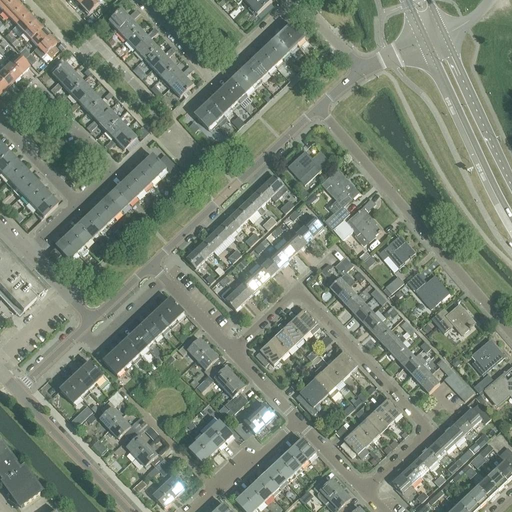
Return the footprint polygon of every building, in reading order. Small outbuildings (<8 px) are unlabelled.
[(11,0),(1,0),(0,1),(0,11),(2,14),(14,3),(11,0)] [(91,0),(86,0),(78,8),(86,16),(97,6),(91,0)] [(246,0),(243,3),(250,11),(261,0),(246,0)] [(267,0),(261,0),(250,11),(257,18),(272,5),(267,0)] [(14,3),(2,14),(9,21),(21,10),(14,3)] [(21,10),(9,21),(16,28),(28,17),(21,10)] [(135,12),(131,16),(135,20),(139,16),(135,12)] [(107,24),(117,34),(129,23),(127,20),(119,13),(107,24)] [(129,23),(117,34),(125,43),(138,32),(130,24),(135,20),(131,16),(127,20),(129,23)] [(28,17),(16,28),(23,36),(35,24),(28,17)] [(35,24),(23,36),(30,43),(42,32),(35,24)] [(284,35),(297,49),(305,42),(291,28),(284,35)] [(42,32),(30,43),(36,50),(33,53),(48,39),(42,32)] [(138,32),(125,43),(134,53),(146,42),(145,39),(138,32)] [(146,42),(134,53),(143,62),(155,51),(148,43),(152,39),(149,35),(145,39),(146,42)] [(276,42),(290,56),(297,49),(284,35),(276,42)] [(48,39),(33,53),(40,61),(45,56),(50,60),(57,54),(53,49),(55,46),(48,39)] [(16,42),(11,46),(15,50),(19,45),(16,42)] [(269,49),(283,63),(290,56),(276,42),(269,49)] [(261,56),(275,70),(283,63),(269,49),(261,56)] [(155,51),(143,62),(152,72),(164,60),(162,58),(155,51)] [(6,62),(21,78),(29,70),(18,58),(14,54),(6,62)] [(164,60),(152,72),(161,81),(173,70),(166,62),(170,58),(167,54),(162,58),(164,60)] [(124,55),(119,60),(123,63),(123,64),(128,59),(124,55)] [(254,63),(268,77),(275,70),(261,56),(254,63)] [(2,73),(13,85),(21,78),(6,62),(4,64),(7,68),(2,73)] [(247,70),(260,84),(268,77),(254,63),(247,70)] [(55,65),(48,71),(52,75),(58,69),(55,65)] [(58,85),(54,89),(58,93),(62,89),(60,87),(73,75),(64,65),(51,77),(58,85)] [(189,69),(185,73),(188,77),(193,73),(189,69)] [(173,70),(161,81),(170,91),(182,80),(180,77),(173,70)] [(239,77),(253,91),(260,84),(247,70),(239,77)] [(0,84),(6,91),(13,85),(2,73),(0,74),(0,84)] [(141,73),(136,78),(141,83),(146,78),(141,73)] [(182,80),(170,91),(179,100),(191,89),(184,81),(188,77),(185,73),(180,77),(182,80)] [(60,87),(62,89),(69,96),(82,84),(73,75),(60,87)] [(232,84),(246,98),(253,91),(239,77),(232,84)] [(76,104),(72,108),(76,112),(80,108),(78,106),(91,94),(82,84),(69,96),(76,104)] [(224,91),(238,105),(246,98),(232,84),(224,91)] [(50,93),(54,97),(58,93),(54,89),(50,93)] [(217,98),(230,112),(238,105),(224,91),(217,98)] [(78,106),(80,108),(87,115),(100,103),(91,94),(78,106)] [(109,95),(104,99),(108,103),(112,98),(109,95)] [(210,105),(223,119),(230,112),(217,98),(210,105)] [(94,122),(90,126),(94,131),(98,127),(96,124),(109,112),(100,103),(87,115),(94,122)] [(202,112),(216,126),(223,119),(210,105),(202,112)] [(96,124),(98,127),(105,134),(118,122),(109,112),(96,124)] [(208,133),(216,126),(202,112),(195,119),(208,133)] [(118,122),(105,134),(112,141),(108,145),(112,150),(116,146),(114,143),(127,131),(127,132),(131,128),(121,118),(118,122)] [(240,122),(235,127),(239,132),(245,126),(240,122)] [(192,127),(189,130),(195,136),(197,133),(199,131),(194,125),(192,127)] [(86,130),(90,135),(94,131),(90,126),(86,130)] [(114,143),(116,146),(123,153),(136,141),(127,132),(127,131),(114,143)] [(112,150),(108,145),(104,150),(108,154),(112,150)] [(305,188),(319,175),(330,165),(320,155),(312,162),(305,154),(288,170),(305,188)] [(8,156),(0,163),(0,177),(15,164),(8,156)] [(145,166),(159,180),(166,173),(167,172),(174,180),(181,173),(165,157),(158,164),(153,159),(145,166)] [(15,164),(0,177),(7,185),(21,171),(15,164)] [(138,173),(151,187),(159,180),(145,166),(138,173)] [(21,171),(7,185),(14,192),(28,178),(21,171)] [(130,180),(144,194),(151,187),(138,173),(130,180)] [(328,210),(334,216),(324,225),(332,233),(350,217),(343,209),(358,196),(338,174),(322,188),(336,203),(328,210)] [(28,178),(14,192),(21,199),(35,186),(28,178)] [(266,187),(278,201),(282,197),(279,193),(284,189),(275,179),(266,187)] [(123,187),(136,201),(144,194),(130,180),(123,187)] [(35,186),(21,199),(28,207),(42,193),(35,186)] [(116,194),(129,208),(136,201),(123,187),(116,194)] [(257,196),(266,205),(271,200),(275,204),(278,201),(266,187),(257,196)] [(42,193),(28,207),(35,214),(49,200),(42,193)] [(108,201),(122,215),(129,208),(116,194),(108,201)] [(248,204),(261,218),(265,214),(261,210),(266,205),(257,196),(248,204)] [(309,199),(305,203),(309,207),(313,203),(309,199)] [(49,200),(35,214),(42,222),(57,208),(49,200)] [(101,208),(114,222),(122,215),(108,201),(101,208)] [(358,215),(346,225),(357,238),(360,235),(369,245),(376,239),(375,239),(378,236),(379,236),(382,233),(380,231),(379,232),(375,228),(376,227),(367,216),(375,208),(371,202),(358,215)] [(284,207),(290,213),(294,208),(289,203),(284,207)] [(152,204),(147,209),(152,214),(158,209),(152,204)] [(240,212),(248,222),(249,221),(253,225),(261,218),(248,204),(240,212)] [(280,211),(285,217),(290,213),(284,207),(280,211)] [(93,215),(107,229),(114,222),(101,208),(93,215)] [(231,220),(240,230),(248,222),(240,212),(231,220)] [(86,222),(100,236),(107,229),(93,215),(86,222)] [(310,217),(301,225),(305,229),(315,240),(324,231),(314,220),(310,217)] [(267,224),(272,229),(277,225),(271,219),(267,224)] [(222,229),(231,238),(240,230),(231,220),(222,229)] [(79,229),(92,243),(100,236),(86,222),(79,229)] [(263,228),(268,233),(272,229),(267,224),(263,228)] [(338,237),(344,232),(341,228),(334,233),(338,237)] [(71,235),(85,250),(92,243),(79,229),(71,235)] [(213,237),(222,246),(231,238),(222,229),(213,237)] [(296,237),(306,248),(315,240),(305,229),(296,237)] [(64,242),(78,257),(85,250),(71,235),(64,242)] [(249,240),(254,246),(259,241),(254,236),(249,240)] [(205,245),(214,255),(222,246),(213,237),(205,245)] [(287,245),(297,256),(306,248),(296,237),(287,245)] [(399,271),(405,266),(405,265),(410,260),(411,261),(415,257),(414,256),(415,256),(400,239),(389,248),(383,254),(379,257),(384,263),(388,259),(399,271)] [(245,244),(250,249),(254,246),(249,240),(245,244)] [(0,299),(18,319),(47,292),(22,266),(0,242),(0,299)] [(57,250),(62,256),(70,264),(78,257),(64,242),(56,250),(57,250)] [(196,253),(205,263),(214,255),(205,245),(196,253)] [(278,254),(289,264),(297,256),(287,245),(278,254)] [(56,262),(62,256),(57,250),(50,256),(56,262)] [(236,252),(232,256),(237,262),(242,258),(236,252)] [(196,271),(205,263),(196,253),(187,262),(196,271)] [(270,262),(280,273),(289,264),(278,254),(270,262)] [(366,254),(359,260),(363,264),(370,258),(366,254)] [(232,256),(228,260),(233,266),(237,262),(232,256)] [(371,257),(363,264),(368,270),(376,263),(371,257)] [(341,264),(349,273),(353,269),(345,260),(341,264)] [(261,270),(271,281),(280,273),(270,262),(261,270)] [(343,278),(349,273),(341,264),(335,270),(343,278)] [(215,273),(220,278),(224,274),(219,268),(215,273)] [(321,273),(319,274),(326,281),(331,276),(328,273),(330,271),(326,268),(321,273)] [(271,281),(261,270),(252,278),(262,289),(271,281)] [(354,278),(358,282),(362,278),(359,274),(354,278)] [(340,281),(329,291),(338,300),(349,290),(356,284),(347,275),(343,278),(340,281)] [(210,277),(206,282),(210,287),(215,282),(210,277)] [(430,312),(449,296),(435,279),(426,286),(418,277),(408,285),(430,312)] [(222,281),(226,286),(230,282),(226,278),(222,281)] [(243,286),(254,297),(262,289),(252,278),(243,286)] [(398,280),(385,291),(386,292),(391,297),(392,298),(404,287),(398,280)] [(234,295),(245,305),(254,297),(243,286),(234,295)] [(230,290),(221,298),(236,314),(245,305),(234,295),(230,290)] [(349,290),(338,300),(346,309),(357,299),(349,290)] [(382,308),(387,304),(379,295),(374,299),(382,308)] [(357,299),(346,309),(354,318),(365,308),(357,299)] [(163,309),(176,324),(184,316),(170,302),(163,309)] [(365,308),(354,318),(363,327),(374,316),(365,308)] [(444,337),(453,328),(462,338),(469,331),(470,332),(472,330),(471,329),(475,326),(469,320),(469,319),(459,308),(449,317),(444,312),(432,322),(444,337)] [(155,316),(169,330),(176,324),(163,309),(155,316)] [(304,313),(297,320),(310,334),(312,336),(319,329),(318,327),(304,313)] [(148,323),(162,337),(169,330),(155,316),(148,323)] [(374,316),(363,327),(371,335),(382,325),(374,316)] [(289,326),(303,341),(310,334),(297,320),(289,326)] [(141,330),(154,344),(162,337),(148,323),(141,330)] [(401,328),(407,335),(412,330),(405,323),(401,328)] [(382,325),(371,335),(379,344),(390,334),(382,325)] [(278,329),(296,348),(303,341),(289,326),(282,333),(278,329)] [(427,327),(423,331),(427,335),(431,330),(427,327)] [(275,340),(289,355),(296,348),(278,329),(275,332),(279,336),(275,340)] [(133,337),(147,351),(154,344),(141,330),(133,337)] [(390,334),(379,344),(388,353),(398,343),(403,338),(399,335),(394,339),(390,334)] [(398,343),(388,353),(395,362),(406,351),(401,346),(410,338),(407,334),(403,338),(398,343)] [(126,344),(140,358),(147,351),(133,337),(126,344)] [(267,347),(281,362),(289,355),(275,340),(267,347)] [(322,346),(325,349),(331,344),(328,341),(322,346)] [(188,354),(197,363),(209,352),(200,342),(195,347),(190,343),(182,351),(178,353),(183,358),(188,354)] [(490,343),(472,359),(476,364),(472,367),(482,378),(486,375),(504,360),(490,343)] [(118,351),(132,365),(140,358),(126,344),(118,351)] [(265,368),(269,364),(274,369),(281,362),(267,347),(260,354),(262,357),(258,360),(265,368)] [(111,357),(125,372),(132,365),(118,351),(111,357)] [(406,351),(395,362),(404,370),(415,360),(406,351)] [(204,374),(207,378),(203,381),(204,382),(204,383),(217,371),(213,367),(218,362),(209,352),(197,363),(206,373),(204,374)] [(314,352),(307,359),(311,363),(318,357),(314,352)] [(333,357),(332,358),(350,376),(357,369),(344,355),(343,356),(339,360),(336,362),(333,357)] [(415,360),(404,370),(412,379),(423,369),(428,365),(419,356),(415,360)] [(104,365),(117,379),(125,372),(111,357),(104,365)] [(171,358),(166,362),(170,366),(174,361),(171,358)] [(333,365),(329,369),(343,383),(350,376),(332,358),(329,360),(333,365)] [(441,361),(436,366),(440,370),(445,365),(441,361)] [(82,372),(96,386),(103,380),(89,365),(82,372)] [(423,369),(412,379),(420,388),(431,378),(436,374),(428,365),(423,369)] [(445,365),(440,370),(448,379),(444,383),(448,387),(457,379),(453,374),(450,371),(445,365)] [(292,373),(296,377),(301,373),(297,368),(292,373)] [(321,368),(318,371),(336,390),(339,393),(346,387),(343,383),(329,369),(325,372),(321,368)] [(217,371),(204,383),(209,388),(215,382),(224,392),(236,380),(227,371),(221,376),(217,371)] [(319,378),(315,382),(328,397),(332,401),(340,394),(336,390),(318,371),(315,374),(319,378)] [(75,379),(89,393),(96,386),(82,372),(75,379)] [(478,385),(474,390),(473,390),(479,396),(479,395),(480,397),(481,397),(485,395),(483,392),(483,391),(493,383),(488,377),(478,385)] [(485,392),(492,400),(498,408),(509,398),(511,401),(511,379),(507,383),(502,377),(492,385),(485,392)] [(431,378),(420,388),(429,397),(430,396),(440,387),(431,378)] [(68,386),(81,400),(89,393),(75,379),(68,386)] [(457,379),(448,387),(452,391),(461,383),(457,379)] [(232,401),(230,404),(234,409),(244,399),(240,395),(245,390),(236,380),(224,392),(232,401)] [(194,381),(189,386),(194,391),(199,386),(194,381)] [(306,382),(304,385),(308,389),(307,389),(321,404),(328,397),(315,382),(311,386),(306,382)] [(461,383),(452,391),(456,396),(465,387),(461,383)] [(73,408),(81,400),(68,386),(60,393),(73,408)] [(465,387),(456,396),(460,400),(469,391),(465,387)] [(372,388),(366,394),(369,397),(375,391),(372,388)] [(300,397),(296,401),(307,414),(312,409),(313,411),(321,404),(307,389),(299,397),(300,397)] [(469,391),(460,400),(464,404),(473,396),(469,391)] [(116,408),(125,400),(118,393),(110,400),(116,408)] [(362,394),(358,398),(363,403),(366,399),(362,394)] [(480,397),(476,401),(480,405),(484,402),(481,397),(480,397)] [(244,399),(234,409),(238,413),(248,404),(244,399)] [(358,400),(353,405),(356,409),(362,404),(358,400)] [(376,405),(394,423),(402,416),(388,402),(384,406),(380,401),(376,405)] [(101,422),(110,432),(122,420),(113,411),(115,409),(110,404),(101,412),(106,417),(101,422)] [(234,417),(238,413),(234,409),(230,404),(225,408),(234,417)] [(373,416),(387,430),(394,423),(376,405),(374,407),(378,411),(373,416)] [(351,406),(343,413),(348,417),(349,416),(355,411),(351,406)] [(253,416),(265,428),(275,419),(263,407),(253,416)] [(472,412),(463,421),(472,431),(482,423),(485,426),(491,421),(478,407),(472,412)] [(224,408),(219,414),(223,418),(228,412),(224,408)] [(362,418),(380,437),(387,430),(373,416),(369,420),(365,415),(362,418)] [(93,416),(87,422),(91,426),(97,420),(93,416)] [(244,425),(253,434),(256,437),(265,428),(253,416),(244,425)] [(77,418),(71,424),(77,430),(83,424),(77,418)] [(359,429),(372,444),(380,437),(362,418),(359,421),(363,426),(359,429)] [(122,420),(110,432),(119,441),(124,436),(128,441),(137,432),(132,428),(130,430),(122,420)] [(463,421),(454,429),(464,439),(472,431),(463,421)] [(212,432),(225,446),(233,439),(220,424),(212,432)] [(150,430),(146,434),(154,442),(159,437),(151,429),(150,430)] [(352,436),(365,451),(372,444),(359,429),(352,436)] [(454,429),(445,437),(455,447),(464,439),(454,429)] [(127,450),(137,460),(149,449),(140,439),(142,438),(137,432),(128,441),(133,445),(127,450)] [(204,439),(218,453),(225,446),(212,432),(204,439)] [(356,457),(357,458),(365,451),(352,436),(348,432),(344,435),(349,439),(344,444),(345,444),(340,449),(352,461),(356,457)] [(197,446),(211,460),(218,453),(204,439),(200,435),(194,440),(198,445),(197,446)] [(484,435),(481,438),(481,439),(486,444),(489,441),(484,435)] [(445,437),(436,445),(446,456),(455,447),(445,437)] [(100,441),(95,446),(103,455),(108,450),(100,441)] [(295,449),(309,464),(316,457),(303,442),(295,449)] [(395,442),(390,447),(394,451),(399,446),(395,442)] [(472,448),(477,453),(481,449),(476,444),(472,448)] [(436,445),(428,453),(438,464),(446,456),(436,445)] [(203,467),(211,460),(197,446),(190,453),(203,467)] [(0,448),(0,476),(6,485),(4,486),(21,510),(42,494),(25,471),(21,474),(2,447),(0,448)] [(489,447),(479,456),(483,460),(488,456),(493,451),(489,447)] [(469,451),(474,456),(477,453),(472,448),(469,451)] [(149,449),(137,460),(146,470),(151,465),(155,469),(164,461),(159,456),(157,458),(149,449)] [(288,456),(302,471),(309,464),(295,449),(288,456)] [(389,449),(384,453),(388,457),(392,452),(389,449)] [(502,454),(510,463),(511,461),(511,455),(507,450),(502,454)] [(428,453),(419,461),(429,472),(438,464),(428,453)] [(498,458),(504,465),(505,464),(507,466),(510,463),(502,454),(498,458)] [(281,463),(294,478),(302,471),(288,456),(281,463)] [(464,456),(455,465),(459,470),(469,461),(464,456)] [(477,458),(470,464),(473,467),(480,462),(477,458)] [(152,481),(159,474),(160,474),(168,466),(164,461),(155,469),(148,476),(152,481)] [(419,461),(410,469),(420,480),(429,472),(419,461)] [(273,470),(287,485),(294,478),(281,463),(273,470)] [(496,473),(507,485),(511,480),(511,472),(507,466),(505,464),(504,465),(496,473)] [(447,471),(452,476),(459,470),(455,465),(447,471)] [(168,466),(160,474),(164,479),(173,471),(168,466)] [(468,467),(462,472),(465,475),(471,470),(468,467)] [(410,469),(402,477),(411,488),(420,480),(410,469)] [(266,477),(279,492),(287,485),(273,470),(266,477)] [(487,481),(498,494),(507,485),(496,473),(487,481)] [(459,475),(452,481),(455,485),(462,478),(459,475)] [(258,484),(272,499),(279,492),(266,477),(258,484)] [(402,477),(392,486),(402,497),(411,488),(402,477)] [(437,481),(442,486),(446,482),(441,477),(437,481)] [(163,490),(174,502),(184,493),(173,481),(163,490)] [(478,490),(489,502),(498,494),(487,481),(478,490)] [(323,483),(314,491),(319,496),(318,498),(318,499),(326,507),(330,503),(342,492),(333,482),(327,487),(323,483)] [(251,491),(265,506),(272,499),(258,484),(251,491)] [(450,484),(443,490),(446,493),(453,487),(450,484)] [(165,511),(174,502),(163,490),(154,499),(165,511)] [(469,498),(480,510),(489,502),(478,490),(469,498)] [(244,498),(256,511),(257,511),(265,506),(251,491),(244,498)] [(330,503),(326,507),(330,511),(349,511),(350,511),(346,507),(351,502),(342,492),(330,503)] [(441,493),(434,499),(437,502),(444,496),(441,493)] [(308,494),(301,501),(306,505),(313,498),(308,494)] [(242,511),(256,511),(244,498),(236,505),(242,511)] [(459,507),(464,511),(478,511),(480,510),(469,498),(459,507)] [(434,499),(429,504),(432,507),(437,502),(434,499)]
